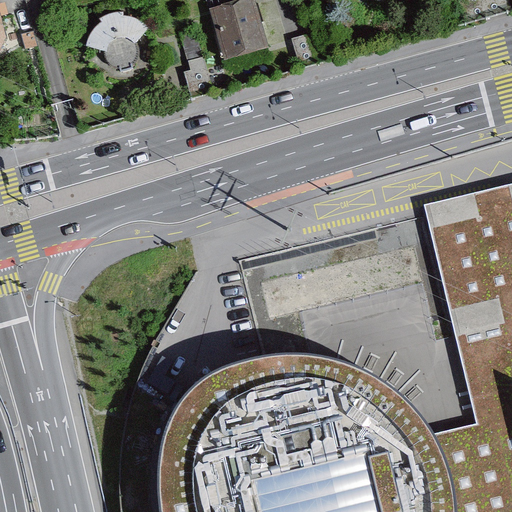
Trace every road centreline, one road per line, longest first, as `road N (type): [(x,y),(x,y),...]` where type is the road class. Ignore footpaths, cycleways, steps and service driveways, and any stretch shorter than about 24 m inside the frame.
road 1 (primary): [(511,46),(0,188)]
road 2 (primary): [(94,216),(511,98)]
road 3 (motorway): [(36,374),(50,282),(94,216)]
road 4 (motorway): [(68,511),(36,374)]
